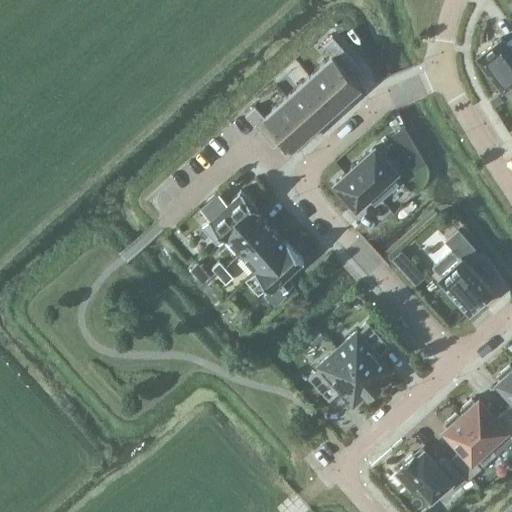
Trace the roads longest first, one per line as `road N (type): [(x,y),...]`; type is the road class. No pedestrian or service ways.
road 1 (residential): [(304,180),(456,359)]
road 2 (residential): [(374,511),(340,475),(348,458),(456,359)]
road 3 (unclassified): [(165,219),(253,144),(287,176),(304,180)]
road 4 (residential): [(445,76),(386,100),(304,180)]
road 5 (residential): [(445,76),(511,191)]
